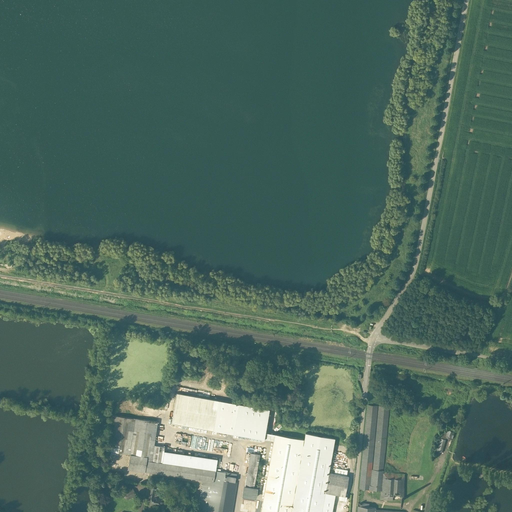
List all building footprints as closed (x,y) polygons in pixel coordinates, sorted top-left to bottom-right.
[(238,404),(177,393),(172,422),(233,433),(238,404)] [(269,409),(238,404),(233,433),(264,439),(265,432),(266,428),(266,427),(269,409)] [(368,404),(360,489),(371,490),(379,405),(368,404)] [(379,405),(371,490),(381,491),(383,472),(389,406),(379,405)] [(131,454),(129,469),(159,473),(203,480),(201,495),(199,507),(202,508),(201,511),(233,511),(238,483),(235,482),(236,474),(228,472),(223,472),(215,471),(215,470),(217,459),(164,451),(165,447),(154,445),(158,421),(113,415),(108,451),(131,454)] [(275,434),(265,432),(264,439),(274,441),(275,434)] [(335,438),(306,433),(304,439),(290,511),(320,511),(325,492),(335,438)] [(290,511),(304,439),(275,434),(274,441),(260,511),(290,511)] [(260,454),(251,453),(245,487),(244,487),(243,496),(255,497),(257,489),(254,488),(260,454)] [(349,476),(329,472),(325,492),(335,494),(340,495),(345,496),(349,476)] [(381,497),(401,499),(401,498),(402,497),(403,497),(404,498),(404,495),(405,487),(404,487),(405,474),(383,472),(381,491),(381,493),(381,497)] [(146,495),(149,496),(147,506),(156,507),(156,505),(162,506),(163,503),(166,504),(167,499),(164,498),(157,496),(157,493),(155,493),(157,482),(152,481),(151,488),(148,487),(146,495)] [(124,493),(127,499),(136,495),(133,489),(124,493)] [(325,492),(320,511),(331,511),(335,494),(325,492)] [(429,494),(424,511),(419,511),(413,510),(412,511),(429,511),(434,495),(432,494),(433,493),(430,493),(430,494),(429,494)] [(369,504),(361,503),(361,506),(358,506),(357,511),(368,511),(369,507),(369,504)]
